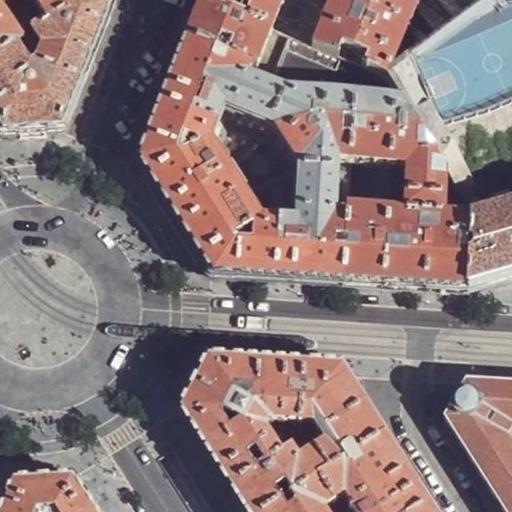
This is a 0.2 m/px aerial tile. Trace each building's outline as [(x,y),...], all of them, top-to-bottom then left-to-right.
[(0,0),(0,58),(17,49),(22,44),(0,9),(0,8),(12,0),(33,0),(50,26),(92,0),(0,0)] [(32,72),(17,49),(0,58),(0,131),(4,137),(21,137),(21,139),(27,139),(27,138),(29,138),(41,137),(42,138),(48,137),(48,135),(64,135),(75,107),(97,51),(112,11),(105,0),(92,0),(50,26),(35,37),(46,53),(39,68),(32,72)] [(201,0),(200,5),(272,34),(284,0),(201,0)] [(388,80),(417,3),(409,0),(332,0),(314,51),(358,68),(363,70),(388,80)] [(448,0),(463,15),(480,0),(448,0)] [(196,16),(185,43),(252,68),(276,77),(277,78),(291,41),(272,34),(200,5),(196,16)] [(314,51),(291,41),(277,78),(276,77),(272,88),(287,94),(355,99),(358,68),(314,51)] [(144,179),(200,268),(203,266),(211,280),(343,287),(348,216),(337,216),(340,165),(351,165),(355,99),(287,94),(272,88),(248,79),(252,68),(185,43),(176,68),(156,118),(138,164),(146,178),(144,179)] [(252,68),(248,79),(272,88),(276,77),(252,68)] [(355,99),(401,102),(387,81),(388,80),(363,70),(358,68),(355,99)] [(410,291),(467,295),(471,216),(446,215),(447,173),(401,102),(355,99),(351,165),(367,167),(407,170),(404,214),(348,211),(348,216),(343,287),(410,291)] [(337,216),(348,216),(348,211),(350,187),(351,165),(340,165),(337,216)] [(466,202),(447,173),(446,215),(471,216),(471,215),(472,202),(466,202)] [(508,191),(495,195),(499,208),(511,204),(508,191)] [(472,201),(472,202),(471,215),(499,208),(495,195),(472,201)] [(501,285),(511,281),(511,205),(511,204),(499,208),(471,215),(471,216),(467,295),(501,285)] [(184,396),(186,398),(178,412),(216,471),(242,511),(270,511),(386,439),(363,403),(340,367),(317,365),(208,359),(199,374),(196,373),(190,384),(184,396)] [(460,392),(449,412),(450,412),(445,420),(469,457),(503,511),(511,511),(511,387),(466,384),(462,392),(460,392)] [(383,511),(418,490),(401,462),(386,439),(270,511),(383,511)] [(94,511),(73,478),(55,479),(55,477),(45,477),(29,478),(30,481),(11,482),(0,510),(0,511),(94,511)] [(418,490),(383,511),(432,511),(429,506),(418,490)]
